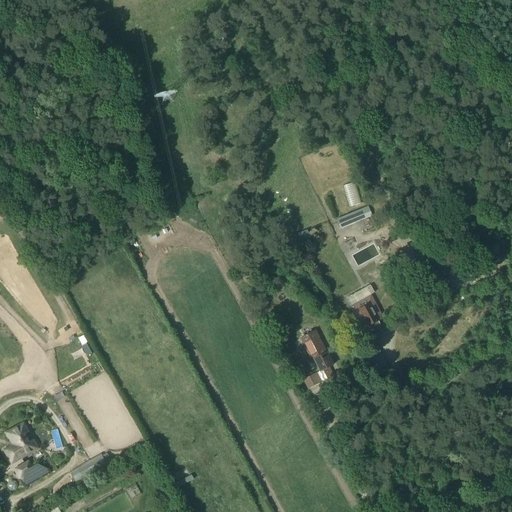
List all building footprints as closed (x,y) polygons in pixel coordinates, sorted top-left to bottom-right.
[(368,207),(336,220),(340,229),(372,216),(368,207)] [(307,231),(292,237),(296,247),(311,241),(307,231)] [(417,237),(415,238),(418,243),(416,243),(421,251),(435,243),(430,235),(421,241),(419,237),(418,238),(417,237)] [(445,249),(417,265),(425,281),(433,276),(436,282),(453,272),(446,260),(450,258),(445,249)] [(327,299),(312,261),(301,265),(316,304),(327,299)] [(469,291),(479,287),(477,282),(468,285),(469,291)] [(371,296),(350,308),(363,331),(369,329),(370,330),(371,331),(373,332),(374,332),(375,332),(377,331),(378,331),(379,330),(380,329),(380,327),(380,325),(379,323),(385,319),(371,296)] [(316,331),(300,339),(311,362),(314,361),(319,372),(304,380),(308,389),(333,377),(328,368),(333,366),(316,331)] [(92,354),(86,344),(87,343),(83,336),(78,339),(82,346),(81,347),(87,357),(92,354)] [(10,447),(4,450),(11,463),(21,458),(20,456),(36,447),(32,440),(27,443),(23,435),(28,432),(23,425),(19,427),(17,427),(15,428),(13,429),(12,430),(11,432),(7,434),(14,447),(11,449),(10,447)] [(69,439),(74,450),(79,447),(73,436),(69,439)] [(48,455),(43,458),(49,468),(55,465),(48,455)] [(100,457),(70,473),(76,484),(106,467),(100,457)] [(28,462),(14,469),(19,478),(33,470),(28,462)] [(70,492),(76,488),(71,478),(65,481),(70,492)]
